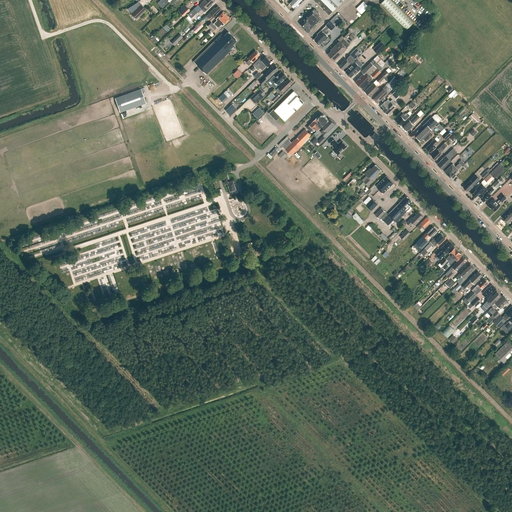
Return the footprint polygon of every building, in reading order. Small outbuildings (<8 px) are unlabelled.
[(212,4),(215,0),(204,0),(198,6),(198,5),(188,14),(192,18),(202,9),(204,12),(212,4)] [(301,0),(293,0),(289,4),(294,8),(301,0)] [(314,0),(328,13),(329,15),(337,7),(343,1),(343,0),(314,0)] [(392,0),(384,0),(380,4),(406,30),(414,22),(392,0)] [(362,13),(369,6),(364,1),(357,8),(362,13)] [(141,4),(131,13),(137,19),(146,10),(141,4)] [(183,15),(189,9),(185,5),(179,11),(183,15)] [(214,8),(206,16),(208,18),(209,18),(213,15),(214,17),(217,14),(217,13),(221,9),(218,6),(215,9),(214,8)] [(308,32),(322,19),(318,15),(319,14),(317,12),(317,11),(316,10),(315,10),(314,9),(304,19),(305,20),(301,25),(305,29),(305,30),(307,32),(308,32)] [(216,26),(227,15),(223,11),(216,19),(217,20),(214,24),(216,26)] [(222,26),(230,18),(227,15),(216,26),(218,28),(221,25),(222,26)] [(331,30),(335,26),(330,21),(326,25),(331,30)] [(200,22),(192,30),(196,33),(203,26),(200,22)] [(212,31),(216,27),(211,22),(207,25),(212,31)] [(328,37),(321,30),(317,34),(318,35),(314,39),(319,45),(323,41),(324,42),(328,37)] [(346,38),(351,33),(348,30),(342,35),(346,38)] [(237,40),(228,31),(223,36),(221,34),(193,62),(204,73),(206,75),(231,50),(232,50),(234,48),(234,47),(233,46),(232,44),(237,40)] [(334,61),(347,48),(346,48),(349,45),(344,39),(341,42),(340,41),(330,50),(331,51),(328,54),(334,61)] [(382,42),(374,50),(378,54),(386,46),(382,42)] [(250,59),(246,62),(249,65),(252,61),(253,62),(257,58),(257,57),(260,55),(256,51),(249,58),(250,59)] [(346,59),(339,65),(343,69),(346,67),(350,63),(349,62),(349,61),(351,63),(355,59),(350,55),(347,58),(347,59),(347,60),(346,59)] [(266,66),(271,62),(266,56),(262,60),(260,58),(253,65),(249,69),(252,71),(256,68),(258,70),(260,68),(261,66),(264,69),(266,66)] [(364,73),(355,82),(362,88),(373,77),(375,78),(381,72),(379,70),(382,67),(373,59),(361,71),(364,73)] [(345,71),(351,77),(354,74),(355,75),(362,68),(355,61),(349,67),(349,68),(345,71)] [(265,82),(279,69),(275,65),(272,68),(271,67),(263,75),(265,77),(259,82),(261,85),(265,82)] [(242,73),(238,69),(233,74),(237,78),(242,73)] [(389,73),(386,70),(365,91),(370,96),(379,88),(377,85),(384,78),(387,82),(393,75),(390,72),(389,73)] [(287,77),(282,72),(276,77),(274,76),(267,82),(270,86),(273,84),(276,87),(287,77)] [(289,85),(292,82),(289,79),(286,82),(285,81),(278,87),(278,88),(276,90),(281,95),(283,93),(290,86),(289,85)] [(376,94),(377,95),(373,98),(377,102),(381,99),(382,100),(388,93),(382,87),(376,94)] [(146,103),(140,89),(115,98),(120,112),(146,103)] [(260,89),(257,92),(250,98),(255,103),(259,99),(260,100),(263,98),(257,92),(260,89),(263,92),(260,89)] [(451,98),(457,92),(454,89),(448,95),(451,98)] [(298,95),(294,91),(288,96),(274,110),(273,109),(269,113),(276,120),(280,116),(285,121),(303,103),(299,99),(300,98),(298,96),(298,95)] [(223,103),(228,98),(224,93),(219,98),(223,103)] [(274,102),(280,96),(277,93),(271,99),(274,102)] [(388,99),(382,105),(385,108),(383,110),(387,113),(396,104),(392,99),(390,101),(388,99)] [(232,104),(226,110),(231,116),(237,109),(232,104)] [(400,125),(410,115),(408,112),(405,115),(403,113),(401,115),(401,116),(396,121),(398,123),(399,124),(400,125)] [(475,112),(471,116),(479,123),(482,119),(475,112)] [(410,120),(409,119),(403,126),(405,129),(406,130),(406,131),(407,131),(408,131),(415,125),(413,123),(420,117),(417,113),(410,120)] [(318,118),(317,117),(313,121),(307,127),(311,131),(315,127),(317,128),(315,129),(317,131),(322,126),(328,120),(323,115),(321,115),(318,118)] [(423,125),(425,128),(416,136),(420,140),(422,138),(426,142),(433,134),(430,131),(432,129),(438,123),(432,116),(423,125)] [(327,132),(335,124),(330,118),(328,120),(322,126),(324,128),(322,130),(320,132),(324,135),(327,132)] [(310,138),(309,137),(311,135),(305,129),(297,136),(298,137),(294,140),(291,142),(289,140),(290,139),(287,136),(278,145),(281,148),(283,146),(292,156),(305,143),(310,138)] [(448,130),(442,135),(446,140),(452,134),(448,130)] [(320,144),(326,139),(323,136),(318,140),(315,138),(311,142),(314,145),(318,141),(320,144)] [(338,154),(347,146),(341,140),(338,144),(334,139),(330,143),(334,148),(333,149),(338,154)] [(433,149),(433,150),(436,147),(434,146),(438,142),(435,139),(426,148),(430,152),(433,149)] [(444,143),(432,155),(436,160),(439,156),(440,156),(442,154),(441,152),(447,146),(444,143)] [(273,157),(278,152),(277,152),(280,149),(277,146),(270,154),(273,157)] [(451,161),(450,159),(457,152),(453,148),(437,164),(443,169),(451,161)] [(283,151),(278,155),(283,160),(288,155),(283,151)] [(450,176),(462,165),(463,166),(466,169),(468,167),(465,164),(464,162),(461,159),(459,162),(459,163),(456,166),(453,163),(445,171),(450,176)] [(504,164),(507,161),(504,159),(500,162),(489,173),(490,173),(484,179),(489,184),(494,178),(495,179),(506,168),(501,163),(502,162),(504,164)] [(377,175),(381,170),(375,164),(371,169),(370,168),(364,173),(368,177),(359,186),(363,190),(363,191),(362,190),(359,194),(361,196),(369,189),(366,187),(367,186),(365,184),(366,184),(368,186),(372,181),(372,182),(378,176),(377,175)] [(489,173),(491,171),(490,170),(489,168),(481,176),(484,178),(489,173)] [(475,174),(463,187),(465,188),(465,189),(466,190),(467,190),(468,191),(471,187),(472,187),(472,186),(480,179),(475,174)] [(383,193),(394,183),(386,176),(376,186),(383,193)] [(349,187),(356,180),(353,177),(346,184),(349,187)] [(498,180),(493,185),(496,188),(501,183),(498,180)] [(236,190),(234,185),(234,184),(233,185),(232,181),(231,182),(229,182),(227,183),(228,186),(229,186),(228,186),(230,192),(236,190)] [(477,189),(472,194),(475,197),(480,193),(481,194),(487,188),(481,182),(475,188),(477,189)] [(490,194),(494,189),(491,186),(483,194),(484,195),(481,198),(484,201),(488,197),(489,197),(491,195),(490,194)] [(502,202),(506,198),(503,194),(498,198),(500,200),(497,202),(494,199),(487,205),(490,208),(491,207),(494,211),(500,205),(498,204),(501,201),(502,202)] [(409,205),(413,202),(407,196),(406,196),(388,214),(381,208),(375,214),(379,219),(380,217),(388,225),(393,220),(394,221),(404,210),(406,212),(408,212),(412,208),(409,205)] [(371,211),(378,204),(372,198),(366,205),(371,211)] [(193,210),(191,211),(190,221),(187,224),(189,226),(188,229),(190,231),(196,232),(206,234),(213,229),(211,227),(211,224),(204,222),(204,223),(204,220),(206,220),(208,219),(208,215),(207,214),(208,210),(203,204),(201,203),(199,205),(202,206),(196,211),(193,210)] [(415,225),(423,217),(418,212),(413,217),(412,217),(407,222),(410,226),(413,223),(415,225)] [(364,222),(356,213),(353,216),(360,225),(364,222)] [(422,227),(424,229),(432,221),(427,216),(417,227),(420,229),(422,227)] [(431,236),(436,231),(435,230),(436,229),(435,228),(434,227),(433,227),(433,226),(416,243),(422,249),(429,242),(426,239),(430,235),(431,236)] [(393,228),(391,229),(394,232),(390,237),(392,239),(398,232),(396,230),(393,228)] [(404,240),(410,233),(407,230),(400,237),(404,240)] [(380,235),(386,241),(388,238),(382,233),(380,235)] [(439,244),(445,238),(441,234),(436,239),(434,238),(431,241),(436,245),(438,243),(439,244)] [(446,254),(454,246),(449,241),(441,248),(443,250),(442,252),(442,251),(438,255),(441,259),(446,253),(446,254)] [(429,243),(424,248),(428,252),(433,247),(429,243)] [(448,261),(458,251),(455,248),(449,254),(450,255),(446,259),(445,258),(440,263),(443,266),(448,261)] [(456,261),(462,255),(458,251),(448,261),(451,264),(455,260),(456,261)] [(450,268),(445,274),(447,276),(452,272),(453,271),(455,269),(455,270),(460,266),(461,267),(467,260),(466,260),(465,259),(462,256),(450,268)] [(425,268),(432,261),(429,258),(422,265),(425,268)] [(462,276),(472,266),(470,263),(466,267),(465,267),(464,268),(464,269),(459,274),(460,274),(456,278),(458,279),(459,278),(460,278),(462,276)] [(471,272),(475,268),(472,266),(462,276),(460,278),(459,278),(458,279),(460,282),(468,274),(470,274),(471,273),(471,272)] [(479,279),(482,276),(478,271),(475,274),(469,279),(457,291),(459,293),(462,290),(464,292),(473,283),(475,284),(479,280),(479,279)] [(449,287),(455,281),(451,277),(445,283),(449,287)] [(486,285),(488,283),(488,282),(488,281),(487,280),(486,280),(484,278),(478,284),(479,285),(475,289),(478,292),(482,288),(484,287),(485,287),(486,285)] [(487,298),(496,289),(492,284),(488,289),(487,288),(482,293),(487,298)] [(476,295),(477,295),(473,291),(468,296),(467,296),(466,298),(470,302),(476,295)] [(483,305),(487,309),(491,305),(492,305),(501,295),(497,291),(493,295),(492,294),(487,300),(487,301),(483,305)] [(504,305),(508,300),(503,295),(494,303),(495,303),(492,306),(496,309),(498,307),(500,309),(504,305)] [(473,306),(480,299),(477,296),(471,303),(473,306)] [(502,317),(500,315),(493,322),(499,328),(510,316),(511,317),(511,316),(511,305),(506,312),(506,313),(502,317)] [(511,319),(511,320),(510,320),(505,326),(504,325),(501,328),(504,331),(511,323),(511,319)] [(442,332),(448,337),(455,330),(449,324),(442,332)] [(454,344),(458,340),(455,337),(456,336),(454,334),(453,335),(453,334),(449,338),(454,344)] [(505,364),(511,356),(511,342),(509,339),(494,353),(505,364)] [(499,371),(503,375),(510,368),(506,364),(499,371)]
